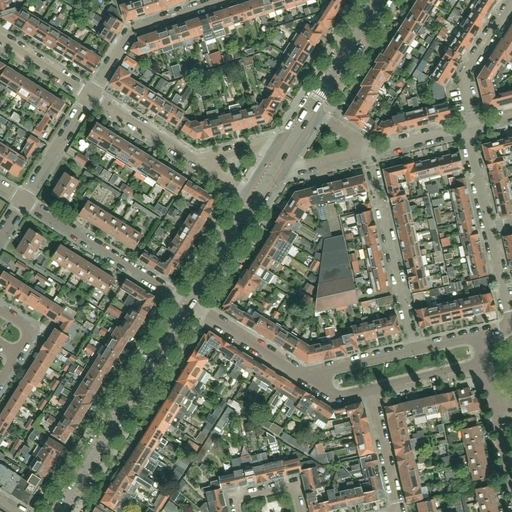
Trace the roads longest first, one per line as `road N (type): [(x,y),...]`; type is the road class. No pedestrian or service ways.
road 1 (tertiary): [(59,511),(187,306)]
road 2 (residential): [(413,349),(368,151)]
road 3 (residential): [(187,306),(23,201)]
road 4 (residential): [(89,96),(132,31),(224,0)]
road 5 (residential): [(474,126),(465,76),(511,1)]
road 6 (residential): [(301,375),(187,306)]
road 7 (tertiary): [(309,111),(379,0)]
road 8 (tertiary): [(187,306),(255,198)]
road 9 (residential): [(197,162),(89,96)]
road 10 (residential): [(398,511),(370,388)]
road 11 (residential): [(23,201),(89,96)]
